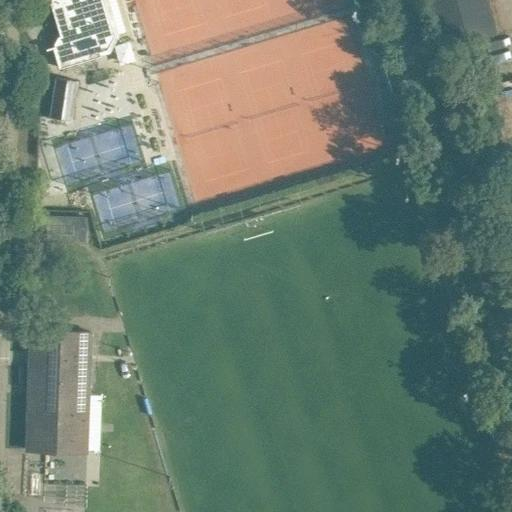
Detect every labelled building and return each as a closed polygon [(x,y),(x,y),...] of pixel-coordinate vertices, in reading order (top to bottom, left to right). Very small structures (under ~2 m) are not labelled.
[(108,49),(115,35),(104,0),(50,0),(61,35),(59,36),(55,43),(55,45),(53,46),(60,67),(101,55),(100,51),(108,49)] [(427,0),(442,49),(479,38),(499,33),(489,0),(427,0)] [(56,77),(51,117),(71,120),(76,80),(56,77)] [(35,238),(54,239),(87,240),(87,217),(35,215),(35,238)] [(27,449),(90,452),(93,332),(31,330),(29,383),(33,383),(33,398),(29,398),(27,449)]
